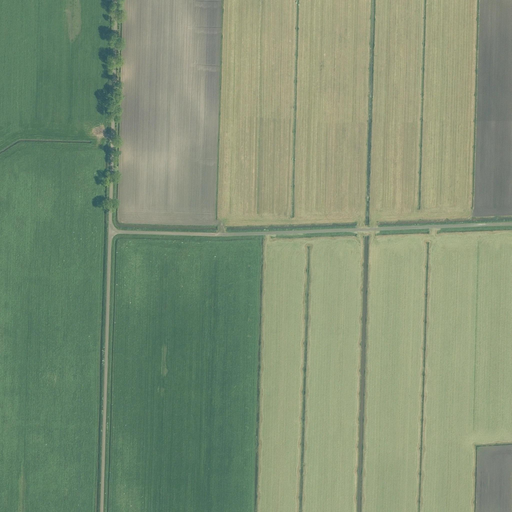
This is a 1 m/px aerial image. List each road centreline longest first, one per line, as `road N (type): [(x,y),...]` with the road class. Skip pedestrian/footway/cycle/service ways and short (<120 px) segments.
road 1 (unclassified): [(110,232),(511,225)]
road 2 (unclassified): [(101,511),(110,232)]
road 3 (unclassified): [(110,232),(116,0)]
